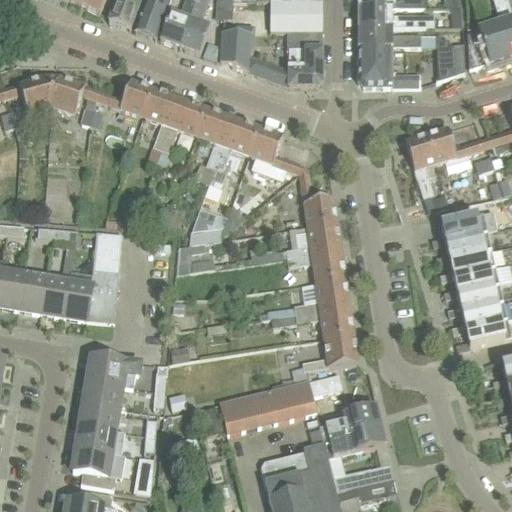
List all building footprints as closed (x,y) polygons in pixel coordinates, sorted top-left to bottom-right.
[(72,0),(70,4),(100,18),(108,0),(72,0)] [(128,0),(128,1),(126,0),(118,0),(109,26),(130,34),(142,0),(128,0)] [(160,0),(156,11),(146,7),(135,36),(156,43),(163,25),(172,0),(160,0)] [(160,45),(179,52),(198,0),(187,0),(180,19),(171,15),(160,45)] [(198,0),(179,52),(200,59),(210,30),(200,27),(209,0),(198,0)] [(420,13),(424,13),(424,1),(392,1),(391,0),(358,0),(358,12),(392,13),(420,13)] [(442,0),(443,12),(450,12),(450,13),(461,13),(461,12),(460,12),(459,0),(442,0)] [(491,0),(500,26),(477,34),(478,35),(466,38),(469,74),(488,68),(489,70),(511,62),(511,21),(505,0),(491,0)] [(220,5),(220,20),(242,21),(242,5),(220,5)] [(322,5),(288,5),(270,5),(270,36),(322,36),(322,5)] [(433,33),(433,21),(392,21),(392,13),(358,12),(358,32),(392,32),(433,33)] [(451,32),(462,32),(461,13),(450,13),(451,32)] [(420,41),(392,40),(392,32),(358,32),(358,51),(391,52),(420,52),(420,41)] [(222,47),(220,67),(249,77),(250,61),(251,46),(235,45),(236,38),(223,37),(222,47)] [(442,42),(436,42),(439,86),(455,80),(453,66),(453,50),(449,50),(449,45),(442,45),(442,42)] [(453,66),(455,80),(465,77),(464,50),(453,50),(453,66)] [(391,79),(391,71),(391,52),(358,51),(358,87),(363,92),(419,91),(419,79),(391,79)] [(287,75),(250,61),(249,77),(288,92),(317,92),(322,87),(322,53),(302,53),(288,53),(287,75)] [(44,81),(0,94),(0,104),(21,98),(28,118),(48,112),(51,112),(52,81),(44,81)] [(111,100),(60,82),(52,81),(51,112),(55,111),(74,118),(81,99),(87,101),(80,127),(99,132),(102,118),(92,115),(95,104),(108,109),(111,100)] [(123,105),(111,100),(108,109),(143,121),(154,93),(130,85),(123,105)] [(162,128),(149,164),(157,167),(180,103),(154,93),(143,121),(162,128)] [(157,167),(165,170),(178,134),(197,141),(207,113),(180,103),(157,167)] [(496,159),(511,153),(511,112),(509,114),(511,121),(511,135),(485,144),(488,152),(493,150),(496,159)] [(215,147),(206,171),(214,174),(233,123),(207,113),(197,141),(215,147)] [(4,133),(23,128),(19,114),(0,119),(4,133)] [(222,193),(227,179),(222,177),(231,153),(250,160),(260,132),(233,123),(214,174),(209,189),(222,193)] [(250,160),(297,177),(299,179),(306,174),(303,171),(276,160),(283,141),(260,132),(250,160)] [(435,168),(439,167),(488,152),(485,144),(454,153),(448,133),(426,140),(435,168)] [(425,172),(435,168),(426,140),(405,147),(423,203),(434,200),(425,172)] [(49,143),(49,153),(56,154),(57,143),(49,143)] [(494,173),(490,162),(474,167),(478,178),(494,173)] [(202,170),(197,186),(209,190),(209,189),(214,174),(206,171),(202,170)] [(299,179),(300,182),(308,232),(337,227),(334,203),(313,206),(308,177),(306,174),(299,179)] [(507,183),(498,186),(502,201),(511,198),(507,183)] [(502,201),(498,186),(496,186),(488,188),(493,203),(502,201)] [(448,212),(446,203),(431,207),(433,216),(448,212)] [(227,222),(222,245),(245,224),(231,208),(227,222)] [(182,217),(171,213),(162,236),(174,237),(182,217)] [(222,245),(227,222),(199,213),(190,237),(189,250),(222,245)] [(497,234),(493,216),(441,228),(444,242),(432,245),(433,252),(446,249),(445,247),(487,237),(497,234)] [(105,231),(129,234),(130,226),(106,223),(105,231)] [(262,268),(287,265),(287,263),(341,255),(337,227),(308,232),(308,236),(295,238),(297,253),(261,259),(250,260),(252,270),(262,268)] [(0,239),(8,240),(9,230),(0,228),(0,239)] [(24,231),(9,230),(8,240),(26,242),(26,241),(23,241),(24,231)] [(35,242),(53,244),(55,234),(39,232),(38,242),(35,242)] [(55,234),(53,244),(76,246),(78,236),(55,234)] [(92,292),(69,288),(63,322),(86,326),(87,325),(114,328),(122,240),(97,237),(92,292)] [(450,266),(449,264),(491,255),(487,237),(445,247),(446,249),(448,260),(436,262),(437,269),(450,266)] [(227,244),(222,245),(189,250),(178,251),(176,279),(218,274),(240,271),(239,262),(229,263),(227,244)] [(67,252),(63,271),(71,273),(75,254),(67,252)] [(346,283),(345,281),(341,255),(287,263),(287,265),(288,272),(312,269),(315,288),(346,283)] [(449,264),(450,266),(452,277),(440,280),(441,287),(454,284),(453,281),(495,272),(491,255),(449,264)] [(495,272),(453,281),(454,284),(456,294),(444,297),(445,305),(458,302),(457,299),(499,290),(495,272)] [(24,280),(1,277),(0,285),(0,311),(18,315),(24,280)] [(24,280),(18,315),(41,318),(47,284),(24,280)] [(269,324),(271,324),(276,323),(276,322),(350,311),(346,283),(315,288),(318,308),(268,315),(269,324)] [(63,322),(69,288),(47,284),(41,318),(63,322)] [(448,315),(449,322),(462,319),(461,317),(503,307),(499,290),(457,299),(458,302),(460,312),(448,315)] [(173,307),(172,316),(184,318),(185,308),(173,307)] [(452,333),(453,340),(466,337),(465,334),(507,325),(503,307),(461,317),(462,319),(464,330),(452,333)] [(271,324),(272,332),(321,325),(324,344),(354,339),(350,311),(276,322),(276,323),(271,324)] [(179,334),(180,318),(173,317),(172,333),(179,334)] [(507,325),(465,334),(466,337),(469,347),(456,350),(457,357),(470,354),(470,352),(511,343),(507,325)] [(207,338),(227,336),(226,329),(207,331),(207,338)] [(292,383),(282,386),(283,393),(309,387),(306,376),(325,373),(358,368),(354,339),(324,344),(327,364),(303,368),(303,370),(290,373),(292,383)] [(92,361),(88,385),(122,391),(124,378),(139,379),(140,368),(126,367),(92,361)] [(507,390),(506,387),(511,386),(511,367),(502,369),(505,383),(493,386),(494,393),(507,390)] [(327,382),(325,373),(306,376),(309,387),(312,401),(342,393),(339,379),(327,382)] [(156,377),(155,396),(165,397),(166,381),(157,380),(157,377),(156,377)] [(119,413),(122,391),(88,385),(84,407),(119,413)] [(497,403),(498,411),(511,408),(510,405),(511,404),(511,386),(506,387),(507,390),(509,401),(497,403)] [(309,387),(283,393),(220,408),(227,440),(316,418),(312,401),(309,387)] [(163,413),(165,397),(155,396),(153,414),(154,414),(154,412),(163,413)] [(511,418),(501,421),(502,428),(511,425),(511,404),(510,405),(511,408),(511,412),(511,418)] [(115,436),(115,435),(119,413),(84,407),(81,430),(115,436)] [(346,426),(319,432),(322,444),(381,429),(376,409),(344,417),(346,426)] [(147,422),(146,441),(156,441),(157,426),(148,425),(148,422),(147,422)] [(331,457),(332,462),(353,457),(366,454),(386,450),(381,429),(322,444),(326,458),(331,457)] [(121,460),(125,437),(115,435),(115,436),(81,430),(77,452),(121,460)] [(327,464),(326,458),(322,444),(319,432),(309,435),(313,451),(307,452),(305,457),(304,455),(295,458),(293,450),(281,454),(283,461),(264,466),(262,471),(271,511),(341,511),(337,496),(327,464)] [(154,457),(156,441),(146,441),(144,459),(145,459),(145,457),(154,457)] [(178,445),(183,468),(201,463),(195,441),(178,445)] [(122,483),(125,461),(121,460),(77,452),(73,476),(83,477),(81,489),(114,495),(116,482),(122,483)] [(154,499),(155,463),(139,462),(137,498),(154,499)] [(390,469),(357,477),(360,491),(393,483),(390,469)] [(348,494),(337,496),(341,511),(361,511),(360,508),(379,503),(397,499),(395,491),(393,483),(360,491),(350,493),(348,494)] [(68,505),(66,511),(102,511),(103,511),(111,511),(113,501),(80,495),(78,507),(68,505)]
